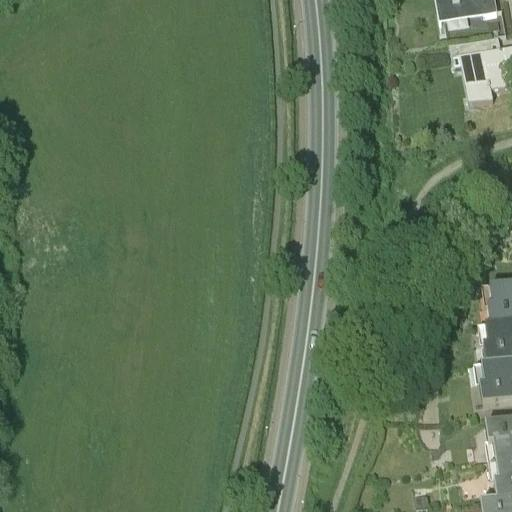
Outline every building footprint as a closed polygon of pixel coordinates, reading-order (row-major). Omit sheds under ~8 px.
[(438,0),(442,15),(465,11),(467,21),(483,18),(483,22),(496,19),(492,0),(438,0)] [(500,56),(498,44),(456,51),(468,113),(493,109),(491,98),(511,95),(511,98),(511,97),(511,67),(509,54),(500,56)] [(511,289),(489,293),(495,331),(511,328),(511,289)] [(511,328),(495,331),(481,333),(486,370),(486,371),(511,367),(511,328)] [(482,411),(511,406),(511,367),(486,371),(486,370),(476,372),(482,411)] [(511,426),(485,430),(491,468),(511,465),(511,426)] [(511,465),(491,468),(496,506),(497,507),(511,504),(511,465)] [(414,503),(415,511),(418,511),(429,510),(428,501),(414,503)]
